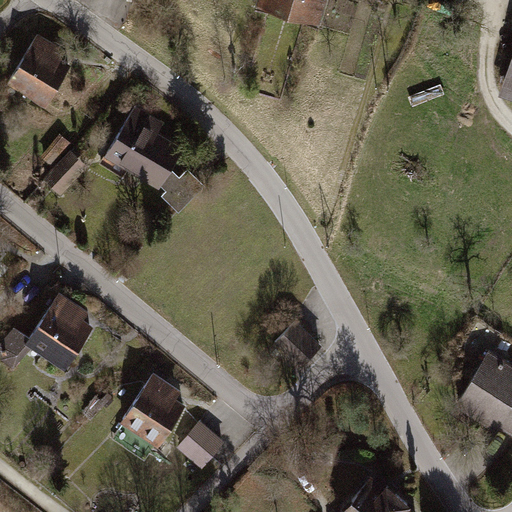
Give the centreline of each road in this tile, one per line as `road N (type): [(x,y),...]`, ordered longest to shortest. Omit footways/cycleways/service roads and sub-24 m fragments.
road 1 (residential): [(0,195),(272,422),(365,346)]
road 2 (residential): [(365,346),(301,231),(222,131),(54,0)]
road 3 (residential): [(464,511),(365,346)]
road 4 (track): [(190,511),(272,422)]
